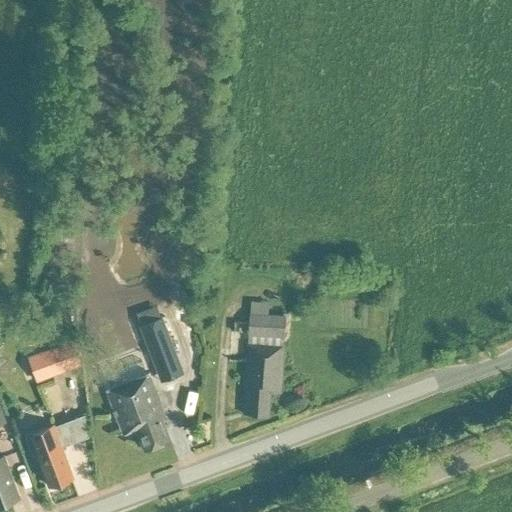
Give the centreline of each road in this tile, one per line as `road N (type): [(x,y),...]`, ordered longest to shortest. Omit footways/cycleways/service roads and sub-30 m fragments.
road 1 (secondary): [(91,511),(511,357)]
road 2 (unclassified): [(323,511),(511,442)]
